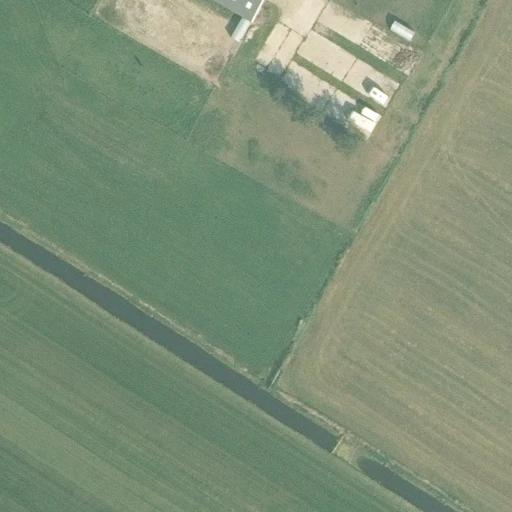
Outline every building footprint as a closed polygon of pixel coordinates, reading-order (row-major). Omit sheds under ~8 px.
[(210,0),(252,24),(265,0),(210,0)] [(390,65),(405,48),(388,34),(366,61),(391,81),(399,72),(390,65)] [(376,96),(385,78),(365,68),(367,63),(344,52),(347,45),(332,37),(328,44),(310,35),(298,58),(376,96)] [(337,117),(366,131),(374,113),(346,100),(337,117)] [(234,131),(217,187),(269,203),(286,146),(234,131)]
